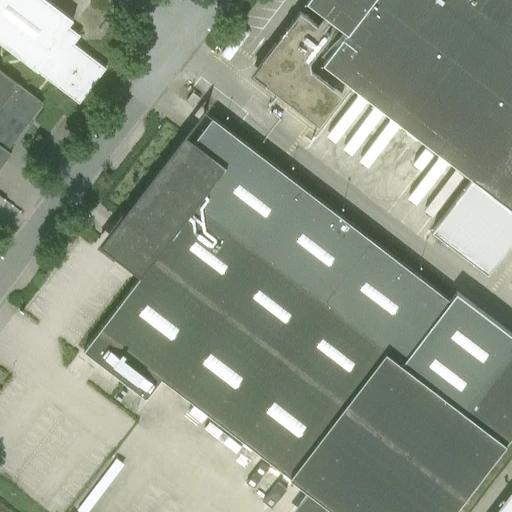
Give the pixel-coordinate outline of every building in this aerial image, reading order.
[(0,0),(0,43),(78,103),(105,68),(73,44),(79,36),(67,26),(72,20),(46,0),(0,0)] [(261,61),(251,74),(264,84),(318,125),(341,94),(310,71),(309,62),(329,35),(323,30),(330,20),(346,33),(322,64),(471,179),(446,211),(434,227),(431,231),(487,274),(489,270),(502,254),(511,240),(511,0),(307,0),(306,2),(323,15),(319,20),(316,25),(299,12),(261,61)] [(0,70),(0,166),(11,153),(7,150),(15,139),(42,103),(26,91),(0,70)] [(192,92),(186,100),(193,106),(199,98),(192,92)] [(450,301),(211,117),(193,141),(185,135),(186,134),(185,133),(121,217),(126,221),(120,228),(119,228),(107,244),(108,245),(108,244),(116,250),(112,256),(139,276),(82,351),(144,398),(160,378),(334,511),(452,511),(511,434),(511,335),(456,293),(450,301)] [(289,511),(294,511),(305,495),(292,487),(280,506),(289,511)] [(511,511),(511,492),(495,511),(511,511)]
